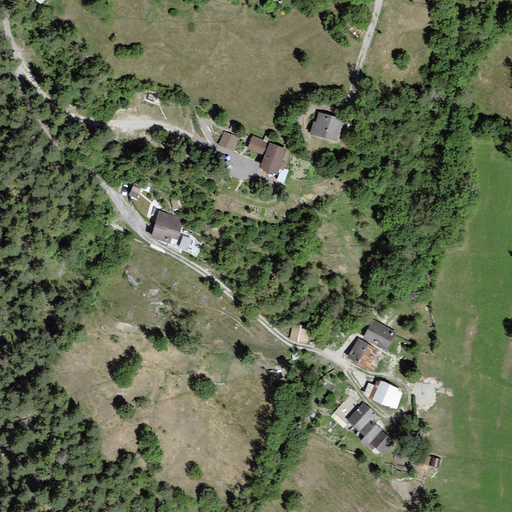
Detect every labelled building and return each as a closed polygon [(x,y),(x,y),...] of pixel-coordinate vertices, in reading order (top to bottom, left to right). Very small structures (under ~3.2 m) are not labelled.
[(310,134),(338,142),(344,119),(319,112),(316,122),(313,121),(310,134)] [(218,145),(233,151),(239,137),(224,131),(218,145)] [(248,149),(264,155),(269,142),(252,136),(248,149)] [(287,149),(269,142),(264,155),(260,168),(278,175),(287,149)] [(141,189),(133,185),(129,195),(136,199),(141,189)] [(184,218),(159,211),(151,239),(170,244),(172,238),(177,240),(184,218)] [(363,339),(387,350),(396,331),(373,319),(363,339)] [(290,341),(308,343),(310,326),(292,324),(290,341)] [(385,353),(358,338),(347,357),(373,373),(385,353)] [(398,388),(377,379),(369,399),(396,410),(402,393),(397,391),(398,388)] [(347,420),(360,405),(350,396),(334,412),(345,422),(347,420)] [(376,414),(363,402),(360,405),(347,420),(359,431),(370,419),(376,414)] [(382,430),(370,419),(359,431),(359,432),(364,437),(361,441),(367,447),(370,444),(382,430)] [(382,430),(370,444),(382,455),(394,441),(382,430)]
